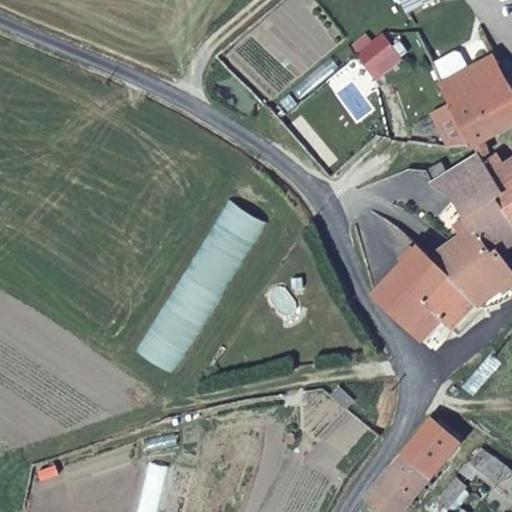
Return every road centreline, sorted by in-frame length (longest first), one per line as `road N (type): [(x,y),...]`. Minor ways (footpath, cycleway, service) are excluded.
road 1 (unclassified): [(0,22),(184,102),(291,174),(328,207),(400,347),(409,384)]
road 2 (track): [(405,363),(145,413),(17,460),(0,474)]
road 3 (unclassified): [(409,384),(394,442),(344,511)]
road 4 (residential): [(409,384),(453,364),(511,312)]
road 5 (track): [(408,403),(446,411),(511,461)]
